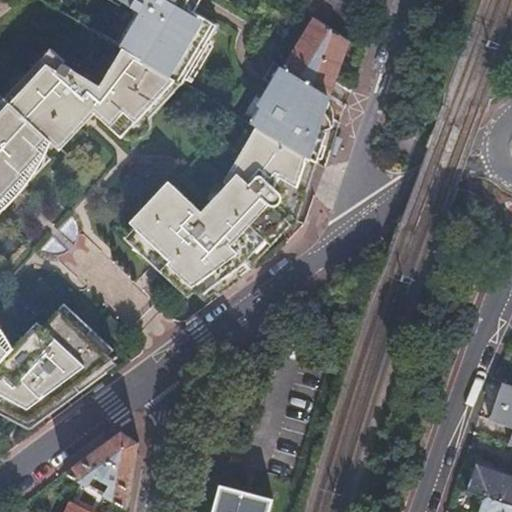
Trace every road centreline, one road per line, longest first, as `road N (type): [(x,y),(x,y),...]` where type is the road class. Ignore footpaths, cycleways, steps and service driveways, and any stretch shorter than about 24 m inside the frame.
road 1 (residential): [(377,216),(151,376)]
road 2 (residential): [(417,511),(511,277)]
road 3 (residential): [(415,0),(357,173),(377,216)]
road 4 (residential): [(151,376),(0,485)]
road 5 (residential): [(151,376),(168,397),(152,511)]
